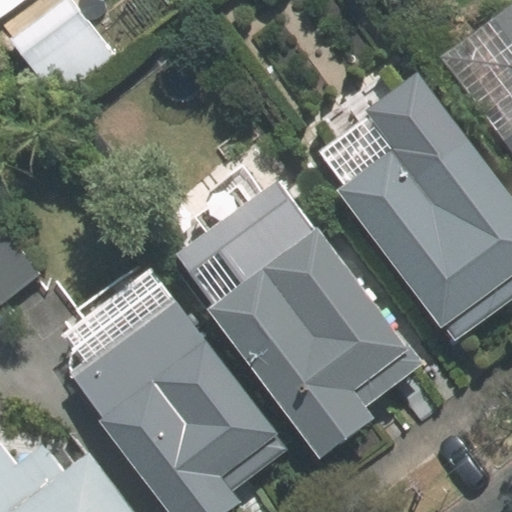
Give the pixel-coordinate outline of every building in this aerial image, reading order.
[(86,0),(76,0),(25,32),(70,102),(128,65),(86,0)] [(511,308),(511,171),(469,112),(359,192),(467,341),(511,308)] [(439,361),(295,178),(189,261),(344,457),(397,416),(386,402),(439,361)] [(0,205),(0,290),(11,305),(52,275),(0,205)] [(301,444),(162,271),(77,331),(75,371),(188,511),(250,511),(260,504),(247,488),(301,444)] [(148,511),(105,456),(81,475),(56,443),(31,462),(0,423),(0,511),(148,511)]
